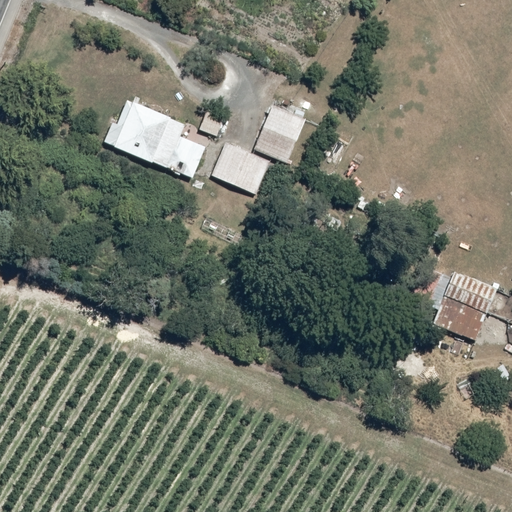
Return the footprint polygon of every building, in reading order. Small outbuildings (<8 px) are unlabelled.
[(194,178),(208,143),(203,141),(207,131),(128,97),(118,121),(114,119),(105,140),(194,178)] [(256,149),(290,163),(308,114),(274,101),(256,149)] [(269,158),(255,152),(223,140),(210,176),(256,193),(269,158)] [(511,290),(503,286),(455,268),(445,295),(493,312),(495,313),(496,314),(498,314),(500,315),(502,315),(504,316),(506,316),(508,316),(510,316),(511,316),(511,315),(511,290)] [(499,322),(487,318),(444,302),(435,324),(479,340),(480,337),(492,342),(499,322)]
